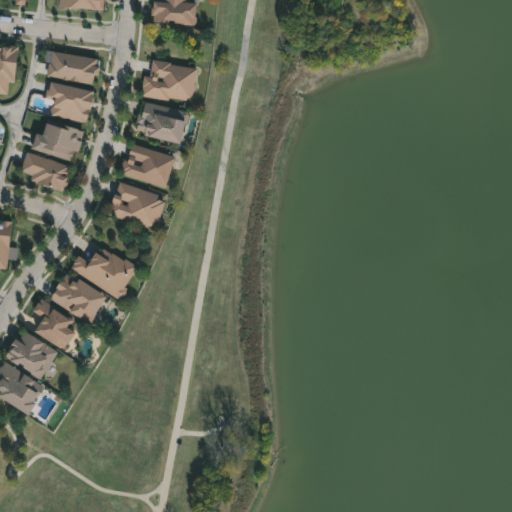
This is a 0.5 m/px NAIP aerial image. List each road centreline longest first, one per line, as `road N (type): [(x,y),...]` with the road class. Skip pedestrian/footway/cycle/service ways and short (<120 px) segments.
road 1 (residential): [(129,0),(117,94),(83,203),(0,317)]
road 2 (residential): [(0,23),(126,40)]
